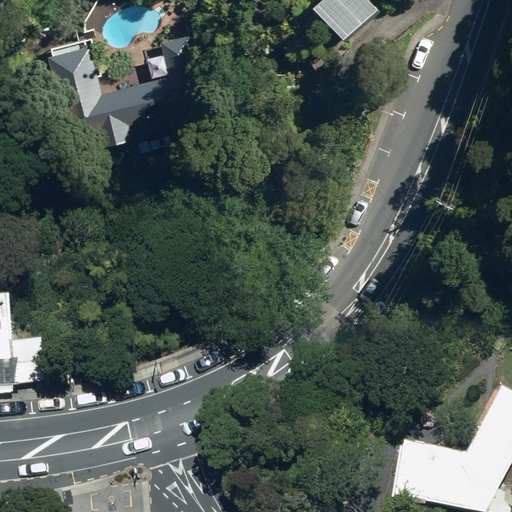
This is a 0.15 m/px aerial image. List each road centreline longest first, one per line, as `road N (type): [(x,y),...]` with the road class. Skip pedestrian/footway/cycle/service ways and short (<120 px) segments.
road 1 (secondary): [(161,422),(251,373),(317,323),(364,269),(418,175),(480,0)]
road 2 (secondary): [(0,452),(161,422)]
